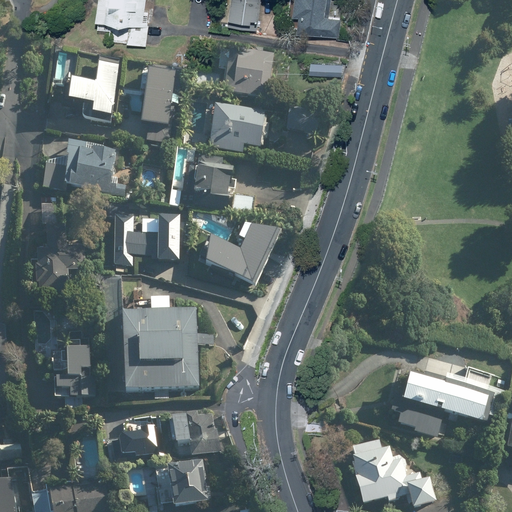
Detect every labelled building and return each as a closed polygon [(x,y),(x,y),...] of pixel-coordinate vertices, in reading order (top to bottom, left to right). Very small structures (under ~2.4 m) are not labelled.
[(104,0),(102,24),(114,25),(113,39),(149,43),(153,9),(150,9),(150,0),(104,0)] [(258,12),(266,13),(267,0),(237,0),(237,13),(258,16),(258,12)] [(329,13),(329,0),(300,0),(299,31),(343,34),(344,14),(329,13)] [(277,56),(224,51),(223,70),(232,71),(230,95),(273,99),(277,56)] [(346,61),(317,57),(315,68),(345,72),(346,61)] [(101,105),(100,117),(120,118),(125,61),(106,60),(103,84),(81,82),(79,103),(101,105)] [(179,97),(183,98),(187,71),(157,66),(148,123),(174,127),(179,97)] [(271,112),(221,107),(217,149),(247,152),(248,146),(268,148),(271,112)] [(322,111),(293,107),(291,130),(320,134),(322,111)] [(49,165),(47,191),(68,193),(69,188),(116,192),(116,196),(128,197),(129,186),(116,185),(119,153),(108,152),(108,148),(76,146),(74,167),(49,165)] [(206,168),(204,193),(221,195),(221,199),(236,201),(239,172),(206,168)] [(63,205),(46,205),(45,227),(54,227),(54,250),(44,249),(43,284),(46,284),(46,290),(72,290),(73,266),(84,266),(84,244),(73,243),(73,226),(62,226),(63,205)] [(184,263),(186,218),(164,217),(164,236),(137,235),(138,220),(120,219),(119,268),(137,268),(137,258),(164,258),(164,262),(184,263)] [(256,287),(284,235),(255,232),(243,255),(211,238),(200,258),(256,287)] [(194,315),(126,316),(127,394),(195,393),(194,315)] [(12,321),(0,317),(0,346),(4,348),(12,321)] [(99,397),(100,347),(53,346),(54,342),(41,342),(40,359),(57,360),(56,396),(99,397)] [(392,396),(387,419),(394,420),(391,432),(433,441),(438,418),(480,427),(481,420),(497,423),(503,395),(403,374),(398,397),(392,396)] [(511,406),(502,456),(509,457),(506,473),(511,473),(511,406)] [(219,413),(173,417),(177,457),(223,453),(219,413)] [(164,455),(163,435),(158,435),(157,427),(146,428),(146,434),(126,435),(128,455),(140,455),(140,457),(164,455)] [(0,435),(0,461),(24,458),(21,433),(0,435)] [(352,467),(349,468),(355,484),(350,485),(358,510),(383,501),(385,507),(404,500),(407,511),(412,511),(431,506),(425,484),(421,485),(418,475),(404,480),(401,470),(404,469),(400,459),(390,462),(387,451),(380,453),(377,443),(348,453),(352,467)] [(207,461),(175,466),(181,505),(213,500),(207,461)] [(0,511),(12,509),(2,464),(0,464),(0,511)] [(112,511),(110,486),(38,491),(39,511),(112,511)]
